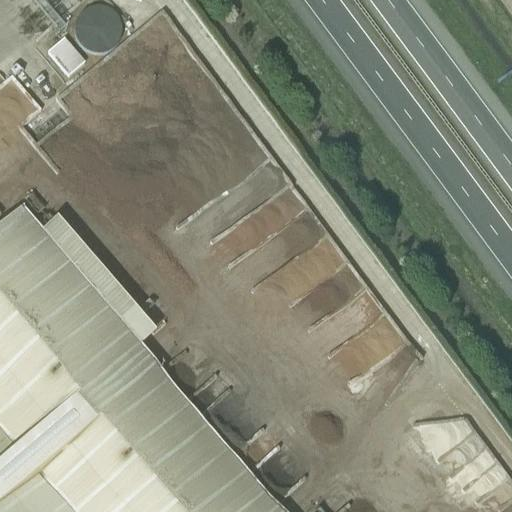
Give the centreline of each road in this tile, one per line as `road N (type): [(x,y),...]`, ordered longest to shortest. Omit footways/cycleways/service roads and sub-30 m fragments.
road 1 (unknown): [(0,478),(156,347),(204,330),(221,335),(337,476)]
road 2 (motorway): [(319,0),(511,259)]
road 3 (motorway): [(511,167),(386,0)]
road 4 (unknown): [(453,390),(404,417),(337,476)]
